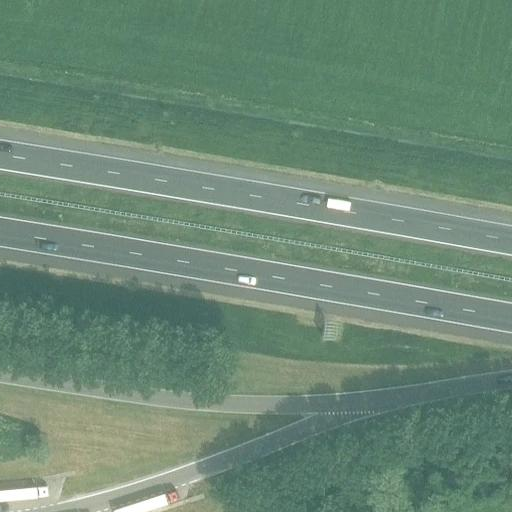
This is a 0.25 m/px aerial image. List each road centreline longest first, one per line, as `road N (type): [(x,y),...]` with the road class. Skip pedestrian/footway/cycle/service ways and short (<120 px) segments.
road 1 (motorway): [(511,242),(0,155)]
road 2 (motorway): [(0,232),(511,319)]
